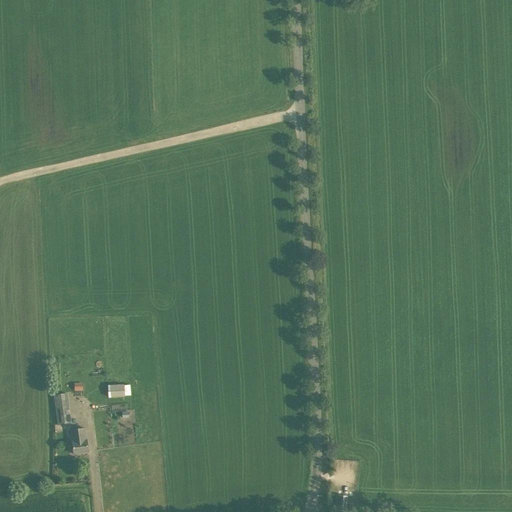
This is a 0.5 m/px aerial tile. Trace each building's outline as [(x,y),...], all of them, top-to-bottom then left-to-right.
[(124,385),(124,384),(108,385),(108,398),(125,397),(125,396),(130,396),(130,385),(124,385)] [(55,403),(68,401),(67,393),(54,395),(55,403)] [(70,416),(57,418),(58,425),(71,423),(70,416)] [(74,454),(88,453),(85,428),(71,430),(71,436),(74,454)] [(337,511),(346,511),(347,497),(338,496),(337,511)]
